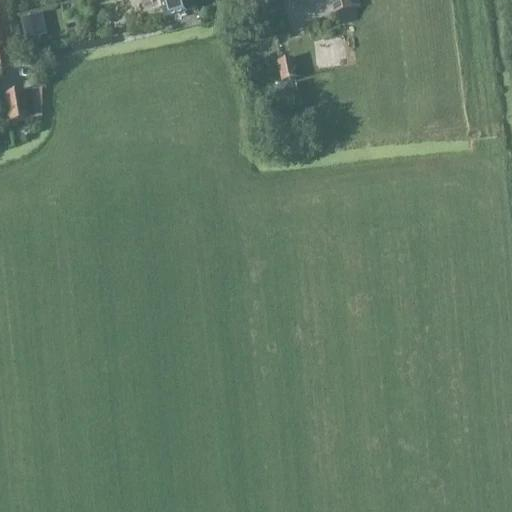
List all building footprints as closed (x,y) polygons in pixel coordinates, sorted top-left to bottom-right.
[(157,0),(163,23),(185,18),(184,13),(179,0),(157,0)] [(192,0),(179,0),(184,13),(195,10),(192,0)] [(251,14),(249,5),(267,0),(238,0),(243,17),(251,14)] [(355,0),(331,0),(330,0),(333,15),(357,9),(355,0)] [(25,40),(40,36),(36,17),(20,21),(25,40)] [(292,62),(277,64),(280,85),(295,82),(292,62)] [(295,85),(273,89),(275,102),(297,97),(295,85)] [(9,126),(29,122),(24,93),(3,97),(9,126)]
